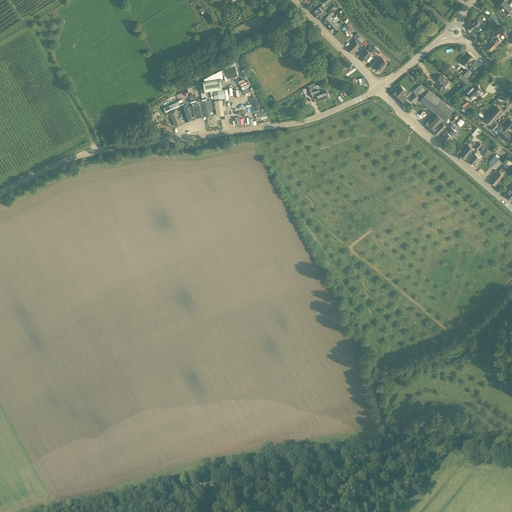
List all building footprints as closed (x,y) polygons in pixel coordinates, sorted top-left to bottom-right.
[(507,14),(511,8),(511,7),(503,0),(498,6),(507,14)] [(313,12),(316,15),(323,10),(322,9),(324,7),(322,4),(313,12)] [(320,19),(326,14),(323,10),(316,15),(320,19)] [(323,20),(327,24),(333,18),(331,16),(332,15),(332,16),(334,14),(332,12),(329,14),(323,20)] [(496,22),(498,20),(491,13),(488,17),(493,22),(494,21),(496,22)] [(327,24),(330,27),(337,22),(340,19),(338,17),(335,20),(333,18),(327,24)] [(479,18),(468,27),(471,30),(482,22),(479,18)] [(330,27),(334,31),(340,25),(342,23),(341,21),(338,23),(337,22),(330,27)] [(349,22),(347,23),(344,26),(347,29),(348,30),(353,26),(349,22)] [(498,37),(503,31),(497,27),(495,29),(496,31),(494,33),(498,37)] [(355,41),(347,48),(352,53),(359,46),(362,43),(358,38),(360,36),(357,33),(353,37),(356,40),(355,41)] [(494,41),(493,40),(487,46),(491,51),(497,44),(498,44),(501,41),(497,37),(494,41)] [(366,59),(371,54),(366,49),(361,54),(366,59)] [(466,50),(459,59),(471,70),(478,62),(474,60),(475,57),(466,50)] [(380,71),(385,64),(388,62),(382,57),(380,59),(374,66),(380,71)] [(450,65),(446,70),(451,74),(455,69),(450,65)] [(229,69),(229,72),(228,72),(229,75),(230,74),(231,77),(238,76),(236,67),(229,69)] [(440,74),(435,80),(436,81),(440,85),(438,87),(442,91),(445,88),(443,86),(447,81),(440,74)] [(458,79),(464,85),(469,81),(462,75),(458,79)] [(205,92),(222,89),(220,78),(215,79),(199,82),(201,92),(205,91),(205,92)] [(470,89),(465,93),(470,99),(475,95),(481,89),(476,83),(470,88),(470,89)] [(428,89),(421,84),(420,84),(413,91),(420,99),(427,92),(426,91),(428,89)] [(392,95),(401,103),(405,99),(407,97),(403,93),(406,90),(401,85),(396,91),(395,91),(392,95)] [(225,97),(224,89),(213,91),(214,99),(225,97)] [(327,90),(316,94),(318,101),(329,97),(327,90)] [(445,120),(453,110),(447,104),(428,90),(419,101),(435,113),(425,125),(431,131),(437,124),(437,125),(442,119),(443,118),(445,120)] [(253,111),(260,110),(259,103),(258,97),(251,98),(253,111)] [(222,99),(214,100),(217,115),(225,114),(224,109),(227,108),(226,103),(223,104),(222,99)] [(466,100),(460,105),(459,106),(460,108),(462,107),(462,108),(463,107),(469,104),(466,100)] [(169,112),(169,110),(180,105),(178,101),(164,107),(166,113),(169,112)] [(199,103),(192,105),(196,118),(202,116),(199,103)] [(182,107),(188,122),(193,120),(187,105),(182,107)] [(493,121),(502,111),(497,107),(485,120),(491,126),(490,128),(493,131),(498,125),(493,121)] [(177,108),(169,112),(176,126),(183,123),(181,118),(183,117),(181,112),(179,113),(177,108)] [(511,120),(510,119),(503,127),(501,125),(493,133),(492,134),(494,136),(495,135),(495,134),(496,133),(497,133),(498,132),(504,138),(503,139),(505,141),(511,135),(507,132),(510,128),(511,129),(511,120)] [(442,123),(434,132),(437,135),(446,125),(448,123),(445,120),(442,123)] [(454,129),(456,127),(453,124),(441,139),(446,143),(453,135),(455,137),(458,133),(454,129)] [(477,127),(472,133),(475,137),(481,130),(477,127)] [(473,148),(468,144),(460,154),(465,158),(473,148)] [(475,154),(469,161),(473,165),(479,158),(475,154)] [(500,157),(497,154),(495,156),(489,163),(496,169),(502,162),(498,158),(500,157)] [(506,172),(501,168),(492,178),(491,177),(489,179),(490,180),(490,181),(495,185),(506,172)]
